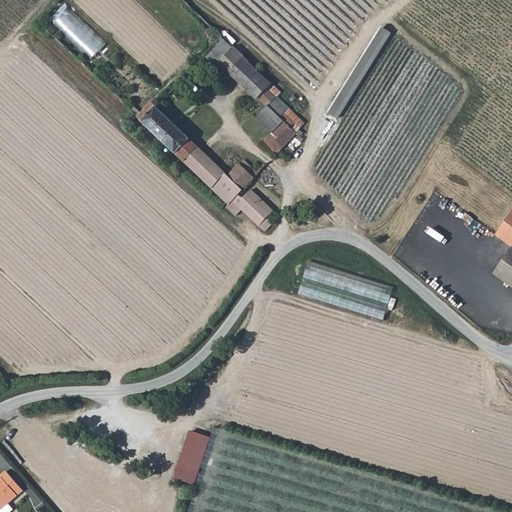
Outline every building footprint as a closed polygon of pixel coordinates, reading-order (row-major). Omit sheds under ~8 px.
[(94,60),(109,44),(72,7),(56,22),(94,60)] [(215,39),(218,42),(224,35),(213,25),(208,31),(211,38),(214,40),(215,39)] [(330,110),(339,115),(392,32),(384,27),(330,110)] [(224,35),(218,42),(215,45),(221,51),(230,41),(224,35)] [(257,97),(258,96),(281,116),(290,107),(279,96),(268,86),(273,81),(230,41),(221,51),(214,58),(257,97)] [(279,96),(284,91),(273,81),(268,86),(279,96)] [(139,116),(166,142),(180,127),(159,106),(153,101),(139,116)] [(285,120),(296,131),(305,121),(290,107),(281,116),(285,120)] [(279,145),(281,147),(296,131),(285,120),(271,133),(273,136),(268,141),(274,147),(275,148),(279,145)] [(180,127),(166,142),(231,204),(234,201),(267,231),(274,223),(267,216),(274,209),(252,189),(245,197),(239,194),(260,171),(244,158),(229,174),(180,127)] [(273,157),(277,153),(281,147),(279,145),(275,148),(274,147),(269,152),(273,157)] [(511,210),(496,232),(511,243),(511,245),(494,271),(511,284),(511,210)] [(385,319),(395,286),(310,259),(299,292),(385,319)] [(199,485),(214,437),(192,430),(177,478),(199,485)] [(239,442),(240,432),(217,430),(217,440),(239,442)] [(0,475),(0,511),(7,511),(14,506),(9,500),(24,486),(6,467),(0,472),(2,474),(0,475)]
